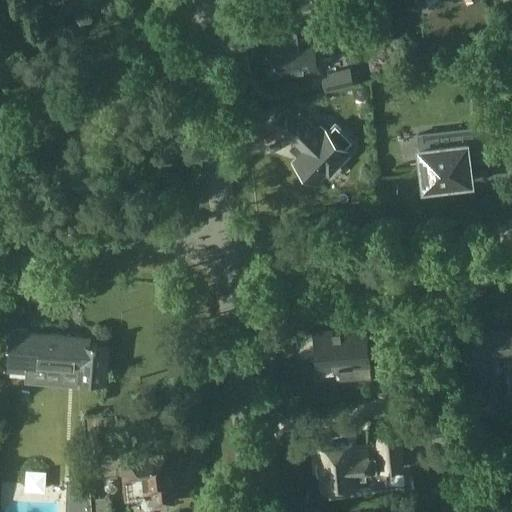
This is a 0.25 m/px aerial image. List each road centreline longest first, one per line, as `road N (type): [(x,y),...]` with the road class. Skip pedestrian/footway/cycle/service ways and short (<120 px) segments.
road 1 (residential): [(225,251),(461,267),(511,259)]
road 2 (residential): [(253,511),(225,251)]
road 3 (residential): [(225,251),(200,7)]
road 4 (residential): [(0,142),(200,7)]
road 5 (residential): [(0,228),(225,251)]
